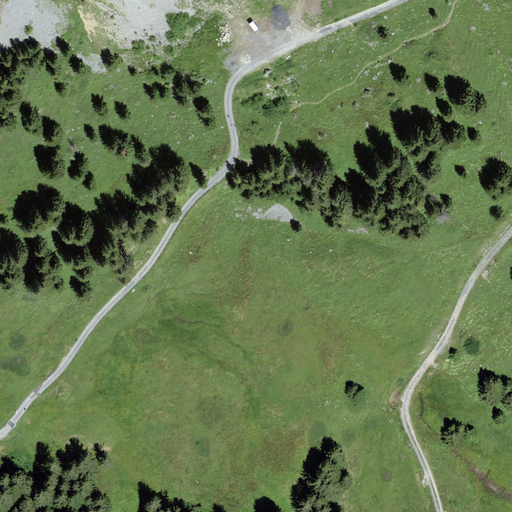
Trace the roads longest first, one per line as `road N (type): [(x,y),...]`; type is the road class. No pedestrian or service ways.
road 1 (track): [(0,434),(231,160),(227,101),(240,74),(398,0)]
road 2 (track): [(511,231),(478,270),(408,395),(408,427),(439,511)]
